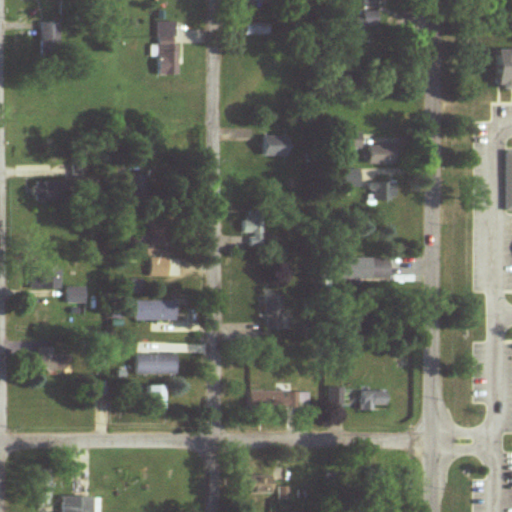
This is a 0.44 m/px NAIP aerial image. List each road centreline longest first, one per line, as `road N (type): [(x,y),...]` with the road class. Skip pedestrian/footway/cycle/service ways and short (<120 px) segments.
road 1 (residential): [(434,0),(432,511)]
road 2 (residential): [(214,0),(213,511)]
road 3 (residential): [(433,443),(0,444)]
road 4 (residential): [(511,129),(496,139),(496,317)]
road 5 (residential): [(496,317),(496,511)]
